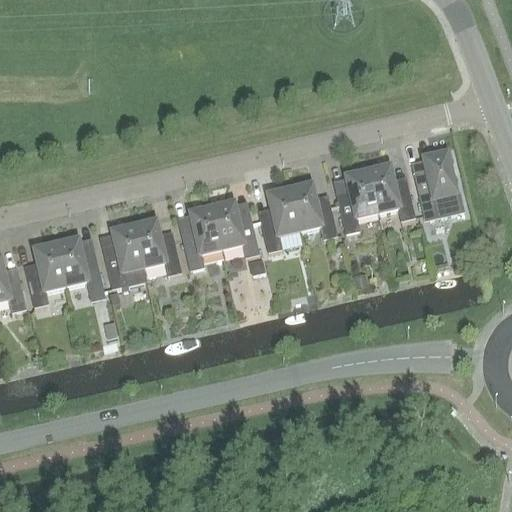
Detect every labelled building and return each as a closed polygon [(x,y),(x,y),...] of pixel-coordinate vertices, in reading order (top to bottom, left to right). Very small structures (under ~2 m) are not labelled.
[(424,165),(426,175),(413,178),(416,189),(421,213),(424,226),(464,217),(459,196),(455,197),(448,169),(451,169),(448,156),(423,162),(424,165)] [(394,194),(389,170),(367,175),(377,218),(398,214),(401,226),(415,223),(407,191),(394,194)] [(345,180),(348,193),(335,196),(345,239),(360,236),(357,223),(377,218),(367,175),(345,180)] [(311,188),(289,193),(299,237),(320,232),(323,245),(337,241),(329,210),(316,213),(311,188)] [(299,237),(289,193),(267,199),(273,223),(260,226),(267,258),(282,254),(279,242),(299,237)] [(245,263),(259,260),(249,216),(236,220),(233,207),(211,212),(221,255),(242,250),(245,263)] [(179,233),(190,276),(204,273),(201,260),(221,255),(211,212),(189,217),(192,230),(179,233)] [(167,281),(181,278),(174,246),(161,249),(155,225),(133,230),(143,273),(164,269),(167,281)] [(133,230),(111,235),(115,250),(102,253),(104,263),(112,294),(126,291),(146,286),(143,273),(133,230)] [(89,300),(103,296),(93,253),(80,256),(77,243),(55,248),(66,292),(86,287),(89,300)] [(26,281),(31,300),(34,312),(48,309),(45,296),(66,292),(55,248),(33,253),(39,278),(26,281)] [(0,265),(0,307),(10,305),(13,318),(26,314),(18,283),(5,286),(0,265)] [(263,265),(250,268),(253,280),(266,277),(263,265)] [(365,280),(354,282),(357,296),(368,293),(365,280)] [(118,299),(110,300),(113,311),(121,309),(118,299)] [(115,327),(104,330),(108,345),(118,343),(115,327)]
